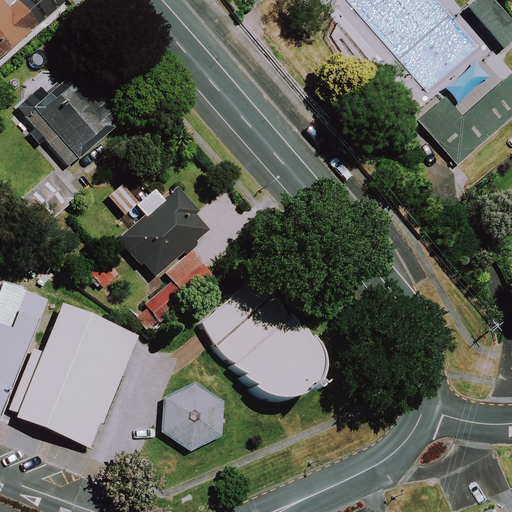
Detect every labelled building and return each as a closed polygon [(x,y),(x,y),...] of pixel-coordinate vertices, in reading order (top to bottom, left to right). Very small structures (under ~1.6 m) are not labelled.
[(0,0),(0,58),(56,11),(46,0),(10,0),(4,6),(0,0)] [(511,39),(511,28),(489,0),(477,0),(463,12),(496,52),(511,39)] [(117,128),(76,75),(19,119),(59,172),(117,128)] [(453,165),(511,114),(511,85),(506,78),(455,121),(437,100),(414,120),(453,165)] [(131,174),(101,201),(120,221),(134,208),(141,216),(112,242),(150,283),(204,234),(187,216),(191,212),(171,190),(157,203),(131,174)] [(71,204),(49,178),(14,207),(35,234),(71,204)] [(208,270),(191,251),(153,285),(159,292),(130,316),(146,334),(195,291),(190,285),(208,270)] [(115,276),(103,261),(83,278),(95,293),(115,276)] [(258,274),(191,324),(245,395),(271,407),(289,403),(301,396),(317,367),(311,343),(258,274)] [(122,341),(47,310),(0,422),(0,426),(74,457),(122,341)] [(0,412),(35,326),(13,318),(7,333),(5,332),(0,329),(0,412)] [(158,433),(187,453),(217,438),(221,403),(191,385),(160,399),(158,433)]
